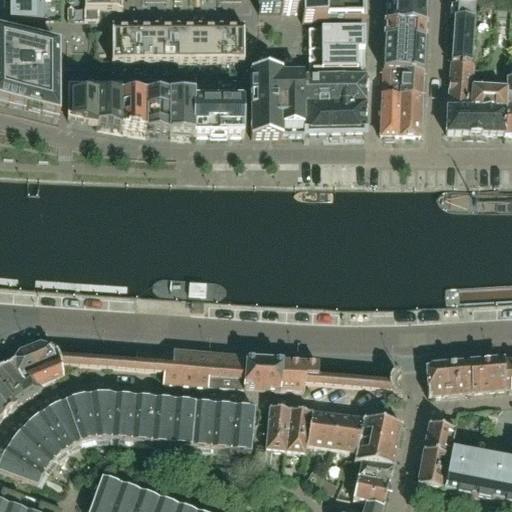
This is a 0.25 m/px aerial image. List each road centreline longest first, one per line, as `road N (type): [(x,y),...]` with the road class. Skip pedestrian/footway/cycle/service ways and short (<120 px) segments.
road 1 (residential): [(0,126),(175,157),(428,158)]
road 2 (residential): [(0,437),(43,402),(96,388),(415,416)]
road 3 (residential): [(0,316),(410,347)]
road 4 (residential): [(428,158),(437,0)]
